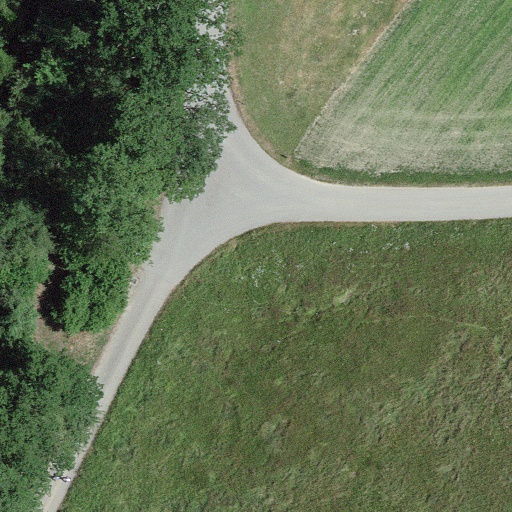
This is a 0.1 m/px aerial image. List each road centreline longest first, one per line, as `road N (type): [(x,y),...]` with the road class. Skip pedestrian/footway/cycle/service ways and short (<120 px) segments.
road 1 (unclassified): [(200,186),(38,511)]
road 2 (unclassified): [(511,182),(331,209),(200,186)]
road 3 (unclassified): [(218,0),(200,186)]
